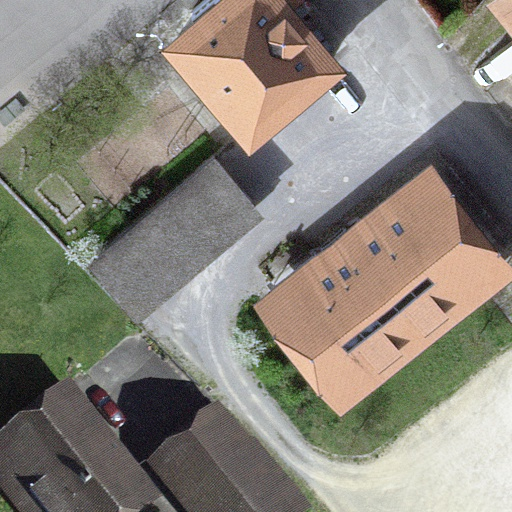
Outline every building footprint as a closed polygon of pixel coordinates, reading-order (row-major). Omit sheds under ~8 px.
[(331,58),(281,0),(222,0),(177,39),(250,126),(331,58)] [(214,156),(93,257),(132,304),(253,202),(214,156)] [(492,260),(428,179),(319,266),(295,236),(258,266),(343,378),(492,260)] [(121,511),(140,497),(65,403),(1,454),(0,452),(0,481),(22,511),(121,511)] [(168,459),(212,511),(283,511),(210,424),(168,459)]
